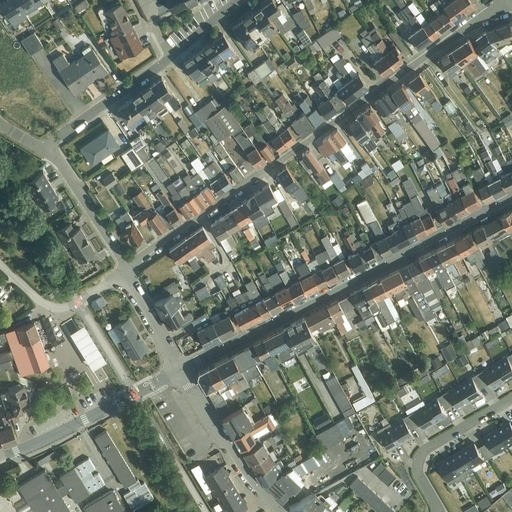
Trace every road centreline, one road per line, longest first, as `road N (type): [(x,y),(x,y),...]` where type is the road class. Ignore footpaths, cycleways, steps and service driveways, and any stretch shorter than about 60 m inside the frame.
road 1 (residential): [(125,271),(497,6)]
road 2 (residential): [(511,199),(179,371)]
road 3 (residential): [(52,149),(59,135),(236,0)]
road 4 (tertiary): [(179,371),(0,458)]
road 5 (tertiary): [(279,511),(240,468),(179,371)]
road 6 (residential): [(436,511),(419,456),(511,398)]
road 7 (unclassified): [(125,271),(56,309),(0,265)]
road 8 (residential): [(125,271),(52,149)]
